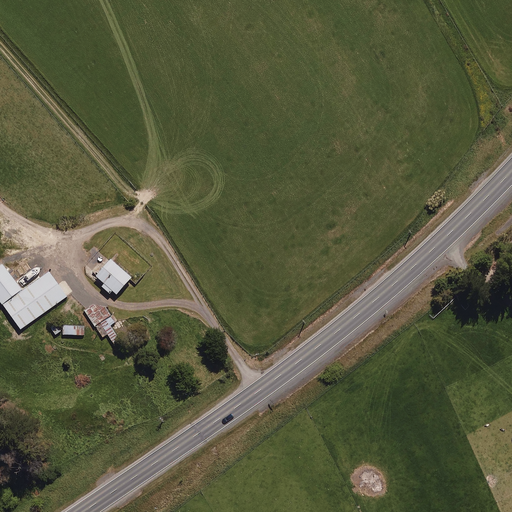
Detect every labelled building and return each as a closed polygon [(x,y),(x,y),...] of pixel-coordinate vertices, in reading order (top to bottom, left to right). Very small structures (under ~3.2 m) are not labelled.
[(133,282),(112,263),(97,279),(105,287),(103,289),(111,296),(113,294),(118,299),(133,282)] [(0,302),(3,307),(23,293),(4,267),(0,270),(0,302)] [(23,293),(3,307),(21,332),(67,298),(49,274),(23,293)] [(107,309),(103,303),(98,306),(97,304),(94,306),(93,304),(84,310),(97,328),(112,318),(110,314),(106,316),(103,312),(107,309)] [(112,318),(97,328),(105,339),(108,336),(114,347),(122,342),(112,327),(116,325),(112,318)] [(62,333),(56,326),(51,330),(56,337),(62,333)] [(63,328),(63,337),(85,336),(85,327),(63,328)]
